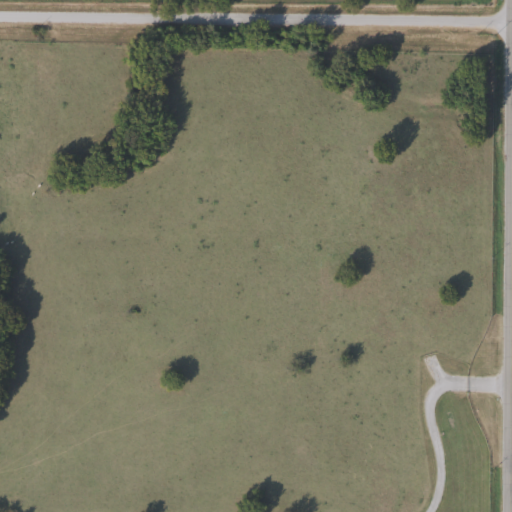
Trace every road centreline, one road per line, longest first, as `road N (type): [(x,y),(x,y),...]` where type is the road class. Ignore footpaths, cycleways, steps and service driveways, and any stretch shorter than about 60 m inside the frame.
road 1 (residential): [(0,16),(511,22)]
road 2 (tertiary): [(511,83),(506,511)]
